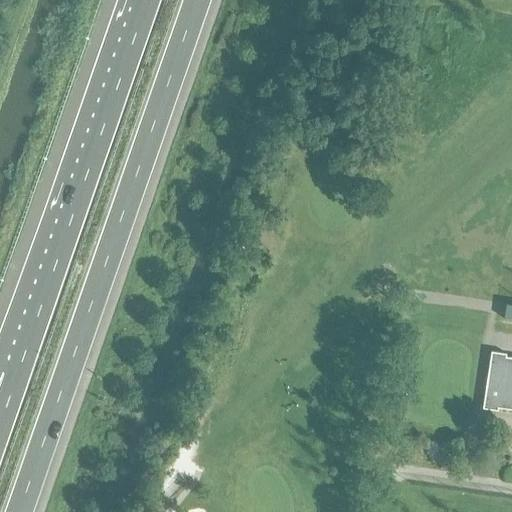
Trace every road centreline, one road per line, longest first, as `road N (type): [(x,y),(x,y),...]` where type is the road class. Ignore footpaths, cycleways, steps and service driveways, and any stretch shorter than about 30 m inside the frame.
road 1 (motorway): [(17,511),(196,0)]
road 2 (motorway): [(147,0),(17,374)]
